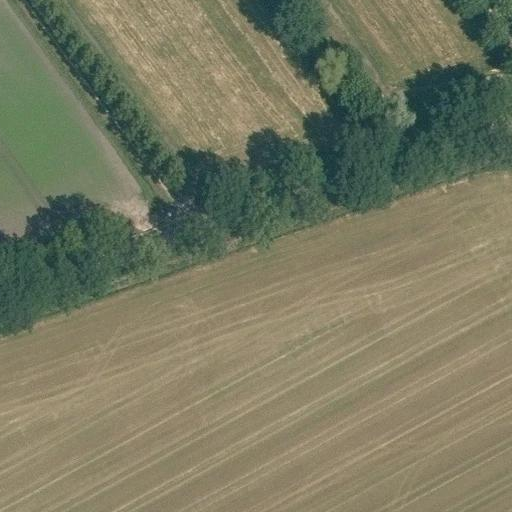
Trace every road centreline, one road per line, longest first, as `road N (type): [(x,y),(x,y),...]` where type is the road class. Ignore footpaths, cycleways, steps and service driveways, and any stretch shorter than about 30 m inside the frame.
road 1 (unclassified): [(194,230),(511,131)]
road 2 (unclassified): [(194,230),(25,0)]
road 3 (unclassified): [(0,296),(194,230)]
